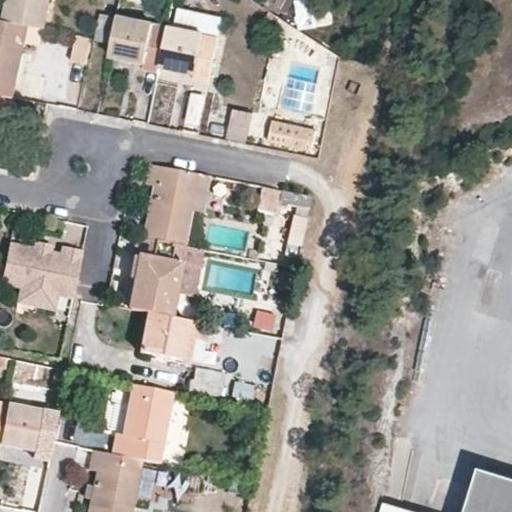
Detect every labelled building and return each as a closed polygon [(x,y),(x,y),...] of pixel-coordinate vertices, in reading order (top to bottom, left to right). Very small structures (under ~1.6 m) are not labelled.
[(8,0),(4,21),(28,26),(44,29),(50,0),(8,0)] [(167,36),(152,32),(153,24),(118,17),(113,43),(110,56),(134,61),(146,63),(145,69),(159,72),(160,67),(167,36)] [(0,94),(1,95),(13,97),(20,62),(28,26),(4,21),(0,20),(0,94)] [(44,29),(28,26),(20,62),(37,65),(44,29)] [(167,36),(160,67),(182,71),(196,74),(195,79),(208,81),(216,46),(202,42),(204,35),(168,27),(167,36)] [(92,39),(84,37),(81,53),(89,55),(92,39)] [(13,97),(1,95),(0,98),(0,131),(6,133),(13,97)] [(226,138),(247,141),(251,110),(230,107),(226,138)] [(271,123),(268,141),(311,149),(315,132),(271,123)] [(147,185),(155,187),(153,195),(145,238),(184,245),(192,210),(198,174),(151,165),(147,185)] [(192,210),(204,212),(211,177),(198,174),(192,210)] [(257,212),(275,215),(278,204),(287,205),(289,192),(262,187),(257,212)] [(289,192),(287,205),(309,210),(312,197),(289,192)] [(291,214),(288,243),(301,245),(304,216),(291,214)] [(133,257),(141,258),(139,268),(130,310),(148,314),(170,318),(184,245),(145,238),(137,236),(133,257)] [(51,244),(37,242),(35,250),(50,253),(51,244)] [(63,247),(61,255),(55,254),(50,253),(35,250),(9,245),(1,284),(22,288),(36,291),(58,295),(72,298),(83,251),(63,247)] [(259,260),(260,251),(250,249),(248,258),(259,260)] [(36,291),(22,288),(18,303),(54,310),(55,305),(58,295),(36,291)] [(256,310),(252,328),(271,332),(275,314),(256,310)] [(207,341),(210,326),(170,318),(148,314),(142,350),(161,355),(182,359),(187,338),(196,340),(207,341)] [(196,340),(187,338),(182,359),(191,361),(196,340)] [(190,386),(221,393),(225,372),(194,366),(190,386)] [(133,384),(115,380),(106,431),(116,432),(123,434),(133,384)] [(164,443),(174,392),(133,384),(123,434),(116,432),(111,454),(137,459),(143,460),(160,464),(164,443)] [(0,448),(1,444),(8,406),(0,404),(0,448)] [(44,420),(45,413),(8,406),(1,444),(37,451),(36,458),(49,460),(53,442),(57,423),(44,420)] [(45,413),(44,420),(57,423),(60,411),(45,413)] [(1,444),(0,448),(0,450),(36,458),(37,451),(1,444)] [(90,511),(132,511),(143,460),(137,459),(111,454),(94,450),(90,470),(98,472),(90,511)] [(511,511),(511,479),(474,468),(461,511),(511,511)] [(413,511),(383,503),(379,511),(413,511)]
